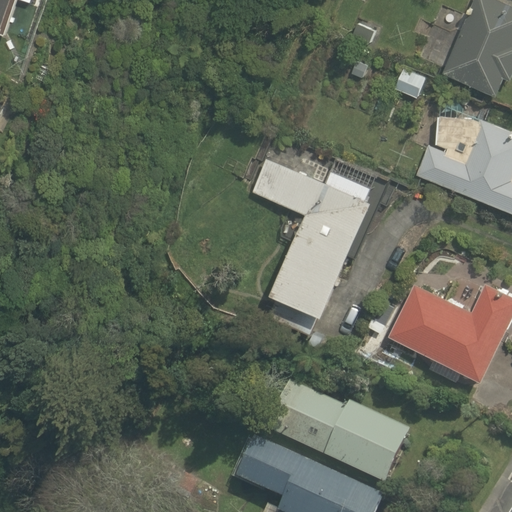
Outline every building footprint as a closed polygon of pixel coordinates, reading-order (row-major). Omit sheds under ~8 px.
[(0,0),(0,36),(5,38),(17,0),(24,0),(33,3),(33,0),(0,0)] [(446,74),(500,97),(507,80),(511,81),(511,5),(500,0),(476,0),(445,73),(446,74)] [(377,32),(359,23),(353,37),(371,45),(377,32)] [(419,96),(427,79),(405,69),(397,86),(419,96)] [(0,123),(14,96),(0,88),(0,123)] [(429,147),(418,173),(511,209),(511,132),(445,114),(439,144),(451,149),(449,154),(429,147)] [(376,200),(271,157),(257,192),(309,213),(277,293),(329,314),(376,200)] [(9,220),(2,238),(15,243),(22,225),(9,220)] [(417,284),(396,330),(393,336),(487,381),(511,330),(511,327),(511,295),(488,284),(474,311),(417,284)] [(350,467),(392,487),(417,433),(350,401),(298,377),(272,431),(350,467)] [(266,511),(383,511),(390,498),(350,480),(260,440),(241,481),(274,496),(266,511)]
